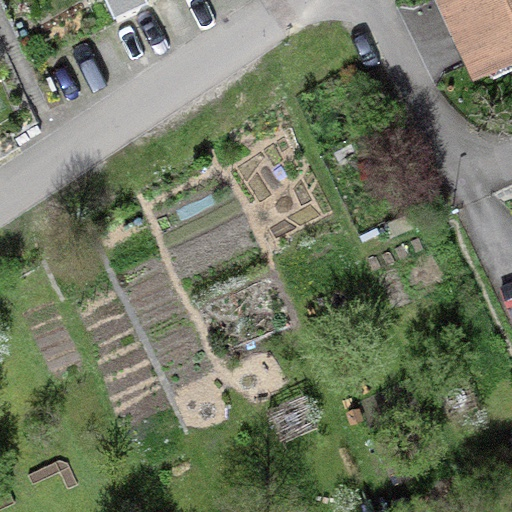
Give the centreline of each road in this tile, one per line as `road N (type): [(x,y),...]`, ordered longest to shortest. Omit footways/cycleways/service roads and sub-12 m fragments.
road 1 (residential): [(295,0),(0,201)]
road 2 (residential): [(363,0),(445,158)]
